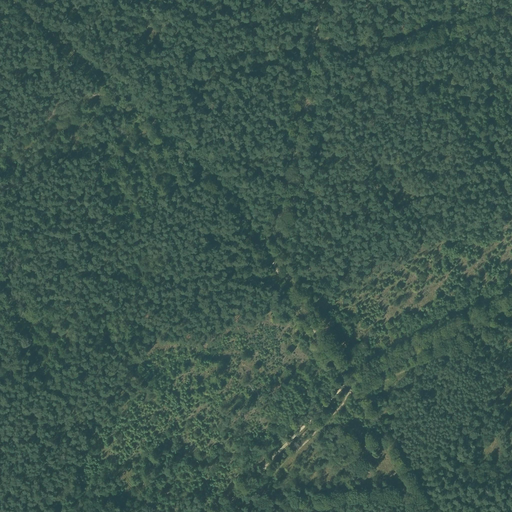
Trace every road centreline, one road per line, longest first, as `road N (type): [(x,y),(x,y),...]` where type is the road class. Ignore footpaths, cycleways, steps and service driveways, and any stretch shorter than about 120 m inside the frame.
road 1 (track): [(16,0),(219,181),(271,259)]
road 2 (track): [(157,511),(52,383),(0,272)]
road 3 (track): [(271,259),(322,0)]
road 4 (track): [(511,303),(347,383)]
road 5 (track): [(347,383),(219,511)]
road 6 (unknown): [(360,388),(511,316)]
road 7 (unknown): [(350,391),(237,511)]
road 8 (track): [(271,259),(347,383)]
